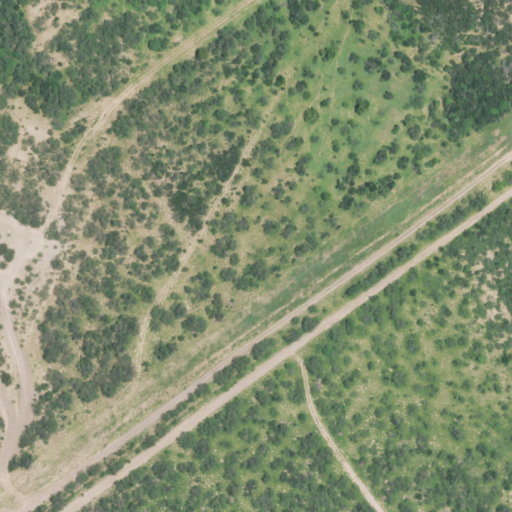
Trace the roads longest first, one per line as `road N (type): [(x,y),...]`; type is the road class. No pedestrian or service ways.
road 1 (residential): [(372,0),(181,316),(162,402),(143,431),(109,446),(55,511)]
road 2 (residential): [(511,174),(219,383),(162,402)]
road 3 (residential): [(0,303),(76,374),(109,446)]
